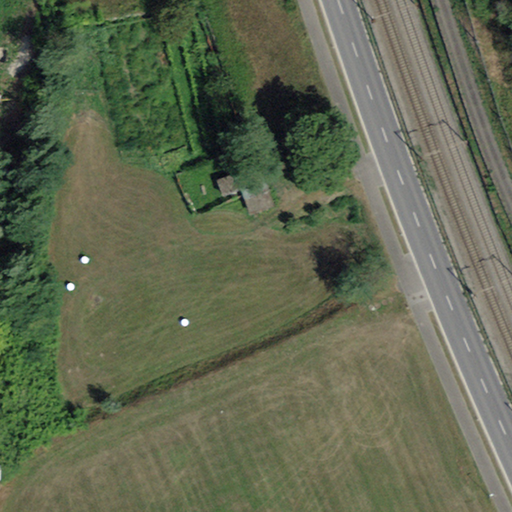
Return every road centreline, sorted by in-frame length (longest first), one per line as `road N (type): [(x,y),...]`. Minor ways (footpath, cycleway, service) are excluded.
road 1 (primary): [(511,451),(429,256),(335,0)]
road 2 (unclassified): [(443,0),(511,207)]
